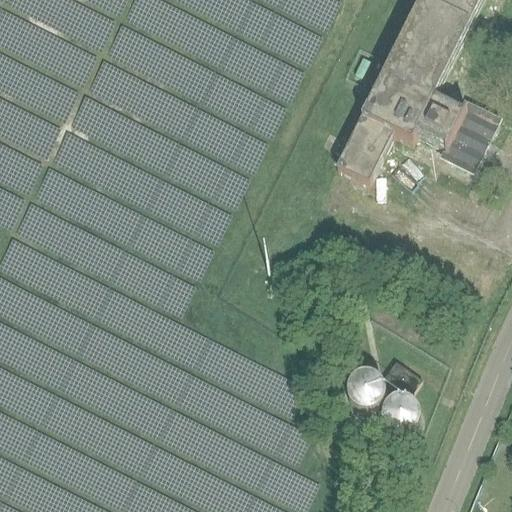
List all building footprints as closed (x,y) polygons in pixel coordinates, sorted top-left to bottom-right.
[(425,0),(368,115),(363,126),(359,133),(345,161),(338,176),(370,192),(395,142),(413,151),(418,141),(447,156),(444,163),(476,179),(500,128),(469,113),(440,98),(488,0),(425,0)] [(362,64),(354,80),(361,83),(369,68),(362,64)] [(498,260),(373,198),(355,234),(480,296),(498,260)] [(422,387),(395,368),(384,384),(411,402),(422,387)] [(349,398),(348,400),(349,403),(349,405),(350,407),(351,409),(352,411),(354,413),(356,415),(358,416),(360,417),(362,418),(364,418),(367,419),(369,418),(371,418),(374,417),(376,416),(378,415),(380,413),(381,411),(382,409),(384,407),(384,405),(385,403),(385,400),(385,398),(384,396),(383,393),(382,391),(381,389),(380,388),(378,386),(376,385),(374,384),(371,383),(369,382),(367,382),(364,382),(362,383),(360,384),(358,385),(356,386),(354,388),(352,389),(351,391),(350,393),(349,396),(349,398)] [(384,424),(384,426),(384,428),(385,431),(386,433),(387,435),(388,437),(390,439),(391,440),(393,442),(396,443),(398,444),(400,444),(402,444),(405,444),(407,444),(409,443),(412,442),(414,440),(415,439),(417,437),(418,435),(419,433),(420,431),(421,428),(421,426),(421,424),(420,421),(419,419),(418,417),(417,415),(415,413),(414,412),(412,410),(409,409),(407,408),(405,408),(402,408),(400,408),(398,408),(396,409),(393,410),(391,412),(390,413),(388,415),(387,417),(386,419),(385,421),(384,424)]
